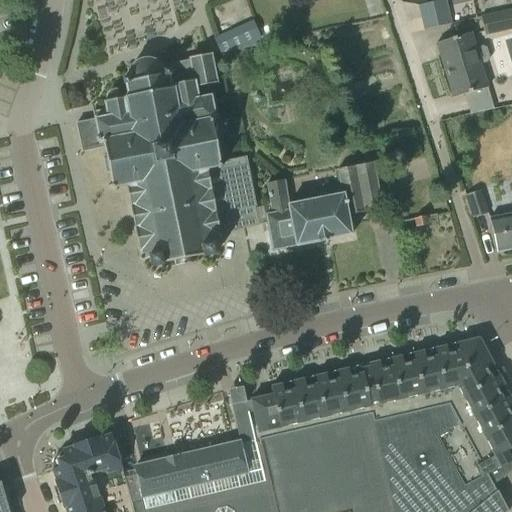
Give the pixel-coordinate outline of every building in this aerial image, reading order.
[(442,0),(418,6),(421,19),(448,13),(444,0),(442,0)] [(511,11),(480,19),(484,36),(511,29),(511,11)] [(448,13),(421,19),(424,31),(450,24),(448,13)] [(215,38),(221,54),(257,46),(246,25),(215,38)] [(487,63),(489,59),(485,49),(482,47),(475,49),(470,33),(436,44),(452,99),(487,88),(480,65),(487,63)] [(219,165),(216,153),(221,152),(217,137),(214,138),(211,124),(215,123),(210,98),(197,101),(194,88),(215,83),(209,56),(188,60),(189,62),(161,69),(160,66),(159,65),(157,64),(155,62),(151,61),(148,60),(145,60),(141,60),(140,61),(137,62),(135,63),(134,64),(131,66),(130,68),(129,70),(128,73),(126,75),(126,77),(125,79),(125,80),(122,81),(124,87),(126,86),(128,96),(124,97),(122,94),(121,93),(119,92),(117,92),(113,92),(112,92),(108,94),(106,95),(105,96),(105,98),(104,99),(104,101),(104,103),(103,103),(105,110),(92,112),(94,120),(76,124),(82,152),(104,148),(112,189),(126,186),(138,248),(137,249),(139,261),(148,259),(150,268),(162,266),(162,265),(203,255),(203,258),(215,255),(213,247),(223,245),(221,234),(228,232),(229,233),(241,230),(266,224),(272,251),(351,236),(347,216),(363,212),(362,208),(380,204),(372,164),(337,171),(342,195),(288,207),(283,182),(266,185),(270,204),(256,207),(245,158),(227,161),(227,163),(219,165)] [(511,213),(489,219),(496,253),(511,250),(511,182),(511,183),(511,186),(511,213)] [(464,196),(472,219),(487,214),(479,191),(464,196)] [(233,443),(121,470),(132,511),(505,511),(505,510),(504,511),(494,511),(486,502),(497,494),(492,484),(511,468),(511,402),(478,339),(369,365),(369,367),(360,369),(360,368),(360,366),(357,367),(358,368),(349,370),(348,369),(346,370),(346,371),(340,372),(340,371),(337,371),(338,373),(326,375),(326,374),(324,374),(324,376),(318,377),(318,376),(315,376),(315,377),(305,380),(305,379),(303,379),(303,380),(297,382),(296,380),(294,381),(294,382),(283,385),(283,383),(280,384),(281,385),(275,386),(274,385),(272,386),(272,387),(274,395),(250,401),(244,402),(230,405),(239,442),(233,443)] [(52,470),(51,470),(52,473),(55,481),(54,482),(55,487),(57,486),(62,503),(61,504),(63,509),(64,508),(65,511),(132,511),(121,470),(110,435),(99,439),(99,437),(93,439),(94,440),(78,446),(77,444),(72,446),(72,447),(61,451),(61,452),(60,452),(59,453),(58,453),(57,454),(56,455),(55,456),(54,457),(54,458),(53,459),(52,460),(52,461),(52,462),(52,464),(52,465),(52,466),(52,467),(52,469),(52,470)] [(0,511),(8,511),(0,483),(0,511)]
